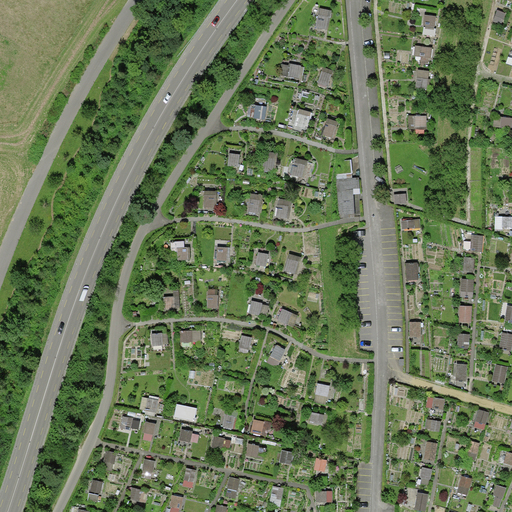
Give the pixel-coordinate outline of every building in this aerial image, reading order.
[(320,9),(316,27),(328,30),(332,12),(320,9)] [(506,13),(497,10),(493,21),(501,24),(506,13)] [(435,16),(425,15),(424,26),(434,27),(435,16)] [(432,47),(422,47),(421,57),(432,57),(432,47)] [(280,75),(288,77),(303,80),(305,67),(290,64),(289,66),(282,65),(280,75)] [(322,71),(318,83),(328,86),(332,74),(322,71)] [(428,80),(417,78),(416,88),(427,90),(428,80)] [(247,117),(265,119),(266,107),(249,104),(247,117)] [(294,126),(306,129),(310,112),(299,110),(294,126)] [(408,116),(409,127),(425,127),(425,116),(408,116)] [(511,117),(495,117),(495,127),(511,127),(511,117)] [(339,124),(327,120),(322,135),(334,139),(339,124)] [(264,149),(262,168),(276,169),(277,151),(264,149)] [(230,151),(228,164),(239,165),(241,153),(230,151)] [(295,156),(292,173),(310,176),(313,160),(295,156)] [(335,173),(351,172),(350,159),(334,160),(335,173)] [(336,179),(335,179),(339,217),(356,215),(354,192),(360,191),(358,177),(352,178),(336,179)] [(204,189),(204,207),(217,207),(216,189),(204,189)] [(250,192),(247,210),(260,213),(263,194),(250,192)] [(394,195),(394,205),(406,204),(406,195),(394,195)] [(279,197),(276,216),(289,218),(292,199),(279,197)] [(511,216),(496,216),(496,227),(511,227),(511,216)] [(402,221),(402,229),(415,228),(414,220),(402,221)] [(472,236),(472,252),(482,253),(482,236),(472,236)] [(178,250),(178,258),(189,258),(189,245),(184,245),(184,240),(174,240),(174,250),(178,250)] [(217,245),(216,258),(228,259),(229,246),(217,245)] [(258,251),(256,263),(267,265),(269,252),(258,251)] [(289,252),(285,269),(295,272),(300,255),(289,252)] [(464,258),(464,273),(475,273),(475,258),(464,258)] [(405,263),(406,281),(419,280),(418,263),(405,263)] [(462,280),(462,297),(473,298),(474,281),(462,280)] [(206,293),(207,307),(218,307),(218,293),(206,293)] [(163,295),(164,308),(180,307),(179,294),(163,295)] [(251,299),(248,311),(267,315),(270,303),(251,299)] [(277,318),(293,325),(298,313),(282,307),(277,318)] [(460,307),(460,323),(471,323),(471,307),(460,307)] [(410,322),(410,337),(421,337),(421,323),(410,322)] [(202,329),(180,329),(180,341),(202,341),(202,329)] [(150,332),(151,345),(166,344),(165,330),(150,332)] [(511,334),(503,333),(500,350),(511,351),(511,334)] [(241,334),(239,346),(250,348),(252,336),(241,334)] [(459,334),(458,346),(469,346),(469,335),(459,334)] [(276,343),(270,355),(280,360),(286,348),(276,343)] [(508,366),(497,364),(493,381),(504,384),(508,366)] [(457,365),(456,380),(466,381),(467,365),(457,365)] [(317,382),(315,393),(330,395),(331,383),(317,382)] [(142,396),(140,407),(156,411),(158,399),(142,396)] [(434,396),(433,406),(444,408),(445,397),(434,396)] [(177,402),(174,416),(185,418),(188,405),(177,402)] [(225,407),(223,426),(235,427),(238,409),(225,407)] [(480,408),(476,420),(487,423),(491,411),(480,408)] [(312,410),(310,420),(322,423),(324,412),(312,410)] [(123,415),(121,427),(131,428),(133,417),(123,415)] [(253,417),(249,431),(267,435),(270,422),(253,417)] [(427,418),(426,429),(440,430),(441,419),(427,418)] [(146,420),(143,431),(154,434),(156,423),(146,420)] [(182,428),(180,438),(191,440),(198,442),(199,434),(192,433),(193,430),(182,428)] [(213,435),(211,445),(222,448),(222,447),(229,448),(231,440),(213,435)] [(467,449),(476,452),(479,440),(471,438),(467,449)] [(426,441),(424,458),(435,459),(437,442),(426,441)] [(248,443),(246,454),(265,458),(267,446),(248,443)] [(281,449),(280,461),(291,462),(293,451),(281,449)] [(116,451),(106,450),(104,460),(115,462),(116,451)] [(316,457),(315,469),(325,470),(327,458),(316,457)] [(155,460),(144,458),(142,469),(153,471),(155,460)] [(422,466),(421,476),(431,478),(433,468),(422,466)] [(187,467),(185,478),(194,479),(196,469),(187,467)] [(460,484),(469,487),(472,477),(463,475),(460,484)] [(230,476),(228,488),(237,489),(239,477),(230,476)] [(93,479),(90,491),(99,492),(102,480),(93,479)] [(497,484),(494,494),(502,496),(506,486),(497,484)] [(132,487),(130,498),(139,499),(140,488),(132,487)] [(418,491),(415,508),(426,509),(428,492),(418,491)] [(172,494),(170,506),(181,507),(182,495),(172,494)] [(217,503),(215,511),(226,511),(228,505),(217,503)]
